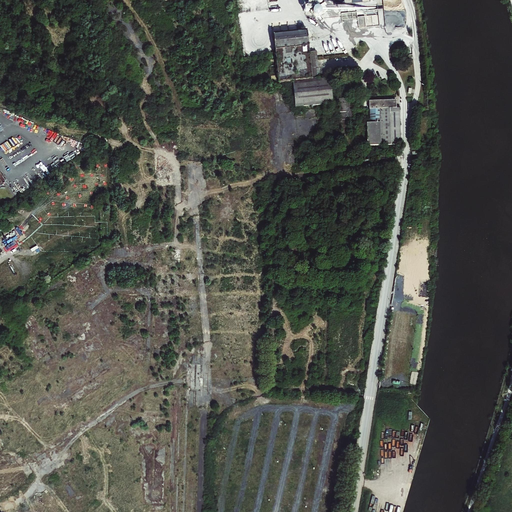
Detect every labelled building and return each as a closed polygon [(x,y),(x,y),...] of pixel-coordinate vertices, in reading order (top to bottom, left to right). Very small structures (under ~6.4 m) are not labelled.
[(309,30),(275,34),(277,49),(311,46),(309,30)] [(309,51),(310,76),(318,76),(317,51),(309,51)] [(328,90),(327,81),(292,85),(295,110),(330,106),(328,90)] [(350,97),(338,99),(340,120),(353,118),(350,97)] [(382,112),(398,111),(397,103),(371,104),(371,112),(372,112),(382,112)] [(369,149),(402,147),(400,111),(398,111),(382,112),(372,112),(372,117),(373,125),(368,125),(369,149)]
